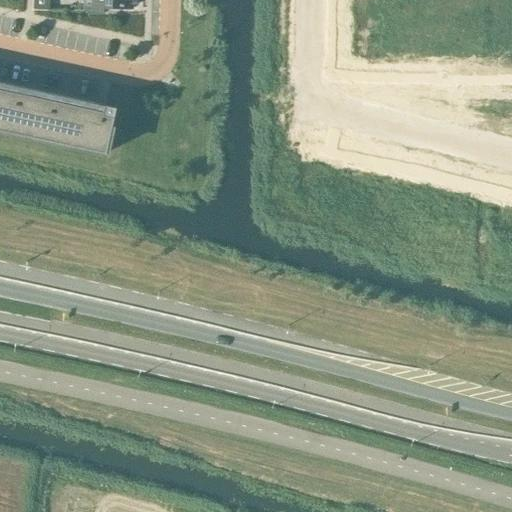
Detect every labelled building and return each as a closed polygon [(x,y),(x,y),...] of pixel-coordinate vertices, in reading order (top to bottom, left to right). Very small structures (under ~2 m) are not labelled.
[(351,19),(350,31),(408,33),(409,1),(371,0),(366,0),(366,13),(354,13),(354,19),(351,19)] [(455,11),(455,19),(467,20),(467,12),(455,11)] [(455,19),(454,27),(467,27),(467,20),(455,19)] [(350,31),(350,44),(353,44),(353,50),(365,51),(365,64),(406,65),(408,33),(350,31)] [(434,66),(434,74),(446,74),(447,66),(434,66)] [(453,67),(453,75),(465,75),(465,67),(453,67)] [(0,130),(105,154),(115,108),(104,105),(103,112),(0,89),(0,130)] [(344,173),(333,217),(356,222),(356,221),(356,220),(357,216),(382,222),(381,227),(380,227),(380,228),(412,236),(412,234),(413,230),(438,236),(437,240),(436,240),(436,242),(511,260),(511,210),(356,172),(358,166),(346,163),(344,173)]
